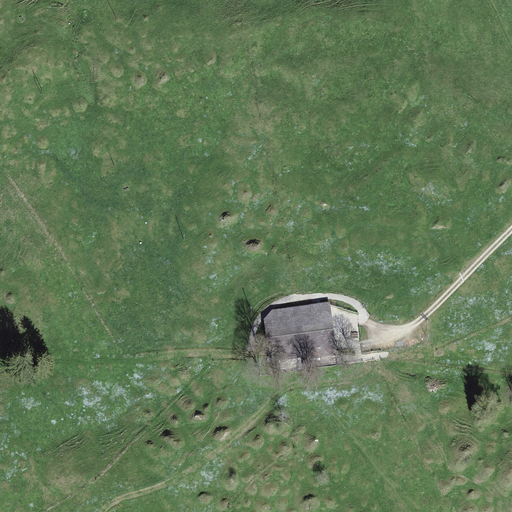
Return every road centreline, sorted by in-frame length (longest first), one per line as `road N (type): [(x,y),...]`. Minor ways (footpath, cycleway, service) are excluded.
road 1 (track): [(99,511),(202,462),(286,387),(361,372),(374,334)]
road 2 (track): [(511,227),(410,326),(374,334)]
road 3 (track): [(249,348),(266,311),(305,296),(353,306),(374,334)]
